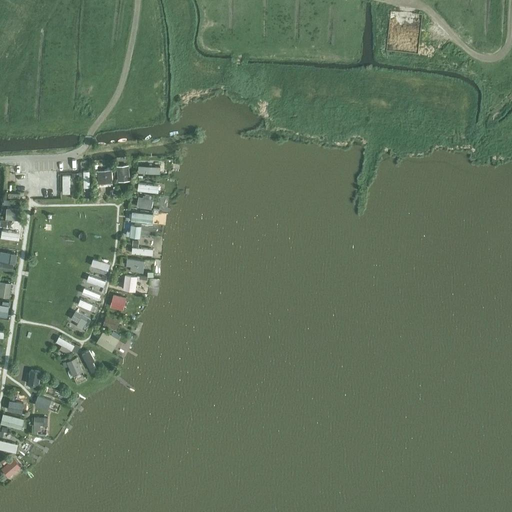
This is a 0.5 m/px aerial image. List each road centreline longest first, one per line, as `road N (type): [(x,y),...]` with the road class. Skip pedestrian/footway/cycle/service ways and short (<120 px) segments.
road 1 (track): [(511,12),(507,50),(492,60),(423,10),(382,0)]
road 2 (track): [(139,0),(121,84),(90,137)]
